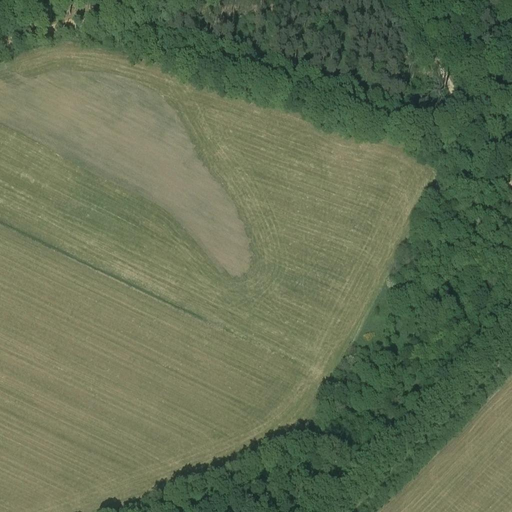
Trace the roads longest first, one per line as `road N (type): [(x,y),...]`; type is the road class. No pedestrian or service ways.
road 1 (track): [(351,511),(511,350)]
road 2 (track): [(396,0),(511,189)]
road 3 (track): [(0,41),(139,0)]
